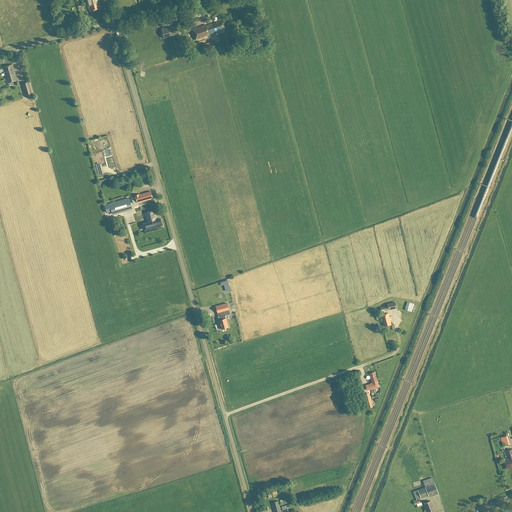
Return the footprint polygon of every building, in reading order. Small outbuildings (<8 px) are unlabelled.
[(85,0),(88,9),(89,8),(90,12),(100,9),(98,1),(99,1),(98,0),(85,0)] [(205,25),(196,28),(195,28),(196,29),(192,30),(195,41),(204,38),(205,36),(209,35),(208,35),(219,31),(219,32),(224,30),(221,21),(206,26),(205,25)] [(176,26),(160,29),(163,40),(178,37),(176,26)] [(208,49),(208,48),(213,47),(212,42),(201,46),(203,51),(208,49)] [(16,80),(14,73),(12,65),(2,67),(7,83),(16,80)] [(22,84),(26,99),(32,97),(28,82),(22,84)] [(153,198),(152,195),(151,192),(138,196),(138,195),(135,196),(137,203),(146,200),(153,198)] [(112,214),(132,209),(129,199),(109,204),(112,214)] [(131,227),(142,224),(137,208),(126,212),(131,227)] [(154,211),(150,212),(154,224),(156,224),(157,227),(162,226),(160,220),(157,221),(154,211)] [(154,224),(150,212),(144,214),(147,226),(148,226),(149,229),(157,227),(156,224),(154,224)] [(407,302),(404,310),(411,312),(414,305),(407,302)] [(218,324),(219,324),(221,330),(228,328),(225,316),(230,315),(227,304),(215,307),(217,314),(218,314),(219,316),(217,317),(219,321),(218,322),(217,322),(217,324),(218,324)] [(388,314),(381,316),(383,327),(391,325),(388,314)] [(372,384),(365,386),(367,391),(378,388),(374,373),(369,374),(372,384)] [(372,407),(369,393),(363,395),(367,409),(372,407)] [(425,488),(417,491),(413,492),(416,501),(413,502),(414,506),(416,505),(417,507),(422,506),(421,503),(420,503),(419,500),(421,499),(420,499),(428,496),(429,498),(438,494),(432,478),(422,482),(425,488)] [(280,511),(278,502),(271,504),(273,511),(280,511)] [(434,511),(431,502),(423,504),(426,511),(434,511)]
